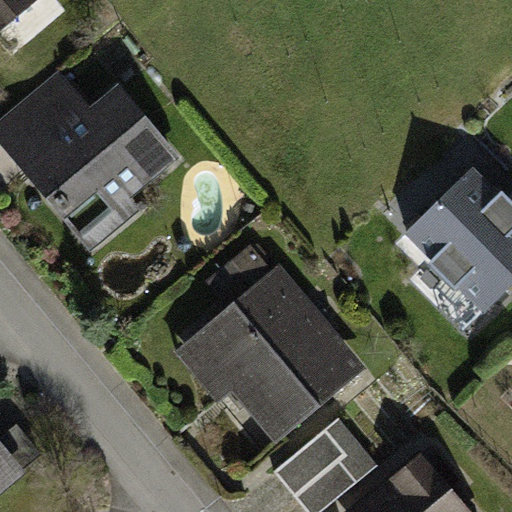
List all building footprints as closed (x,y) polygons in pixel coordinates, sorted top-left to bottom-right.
[(0,0),(0,17),(20,0),(0,0)] [(81,103),(59,77),(44,89),(62,111),(71,111),(81,103)] [(62,111),(44,89),(0,124),(0,134),(26,168),(90,114),(81,103),(71,111),(62,111)] [(173,156),(118,91),(90,114),(26,168),(82,233),(173,156)] [(497,194),(471,169),(407,232),(433,258),(429,262),(455,288),(459,285),(485,310),(511,283),(511,200),(501,190),(497,194)] [(230,289),(278,254),(263,234),(215,268),(230,289)] [(356,376),(269,272),(190,338),(233,389),(239,383),(253,399),(251,401),(274,428),(278,424),(287,434),(356,376)] [(326,429),(274,471),(295,496),(339,459),(346,453),(326,429)] [(0,480),(12,470),(0,455),(0,480)] [(468,511),(421,456),(354,511),(468,511)] [(339,459),(295,496),(308,511),(320,511),(357,481),(339,459)]
